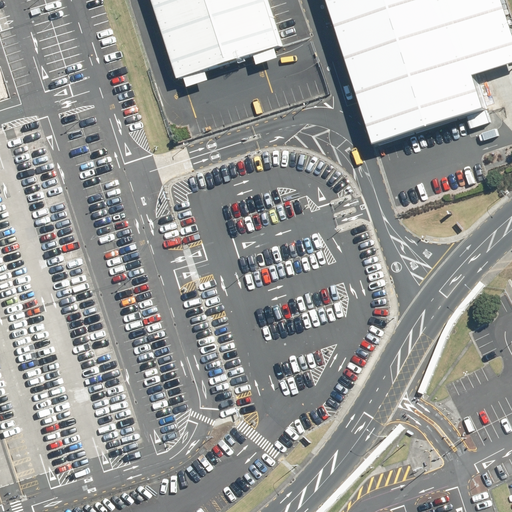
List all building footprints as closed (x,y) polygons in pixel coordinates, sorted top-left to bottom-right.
[(152,0),(177,74),(284,39),(271,0),(152,0)] [(330,0),(376,141),(468,113),(498,104),(483,59),(463,0),(330,0)] [(463,0),(483,59),(507,51),(511,49),(511,11),(508,0),(463,0)] [(19,119),(0,125),(0,488),(127,447),(19,119)] [(450,322),(421,392),(427,394),(456,325),(461,319),(487,285),(482,281),(454,316),(450,322)] [(318,511),(321,511),(405,428),(403,426),(318,511)]
